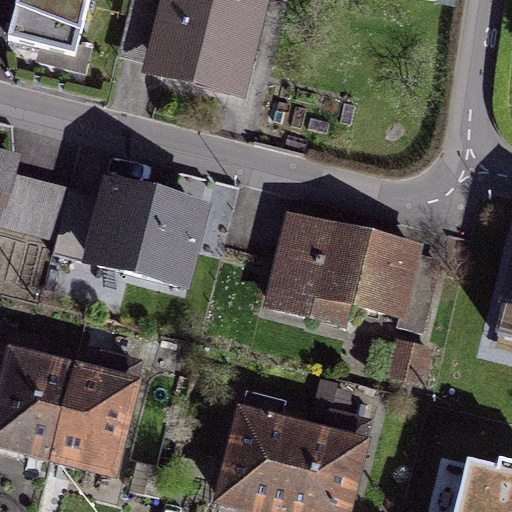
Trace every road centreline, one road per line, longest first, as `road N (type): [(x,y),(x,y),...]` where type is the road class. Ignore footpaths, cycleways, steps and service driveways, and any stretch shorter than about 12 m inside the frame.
road 1 (residential): [(0,102),(389,203),(438,199),(477,163)]
road 2 (residential): [(477,163),(469,111),(490,0)]
